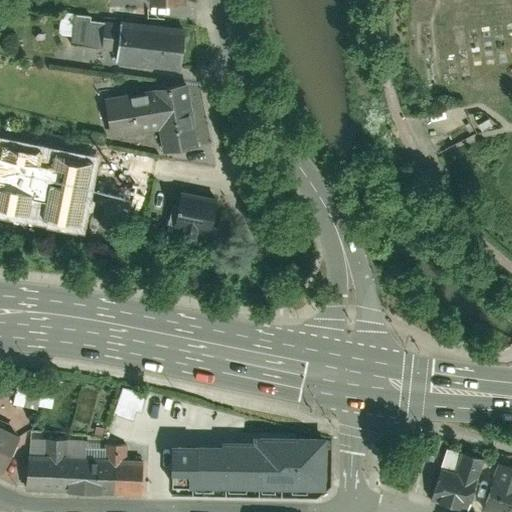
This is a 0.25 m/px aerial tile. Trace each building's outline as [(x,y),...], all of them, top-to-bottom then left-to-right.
[(88,11),(57,10),(56,31),(69,32),(69,42),(97,44),(101,19),(88,17),(88,11)] [(116,56),(180,63),(183,29),(119,23),(116,56)] [(184,81),(104,97),(113,137),(157,128),(162,151),(197,144),(184,81)] [(81,126),(79,139),(100,142),(102,130),(81,126)] [(0,208),(83,225),(94,176),(90,175),(92,163),(54,155),(51,167),(37,164),(40,152),(3,144),(1,157),(0,156),(0,208)] [(167,228),(207,236),(214,200),(174,192),(167,228)] [(112,412),(132,420),(142,393),(121,385),(112,412)] [(0,468),(3,470),(18,437),(4,430),(6,425),(0,422),(0,468)] [(25,454),(23,485),(143,490),(144,459),(125,458),(126,443),(106,442),(106,456),(65,454),(66,438),(49,437),(48,455),(25,454)] [(172,497),(327,494),(326,439),(254,440),(254,444),(222,444),(222,448),(171,448),(172,497)] [(430,460),(419,493),(457,505),(474,450),(453,444),(446,465),(430,460)] [(511,465),(488,458),(475,500),(511,511),(511,482),(508,481),(511,468),(511,465)]
